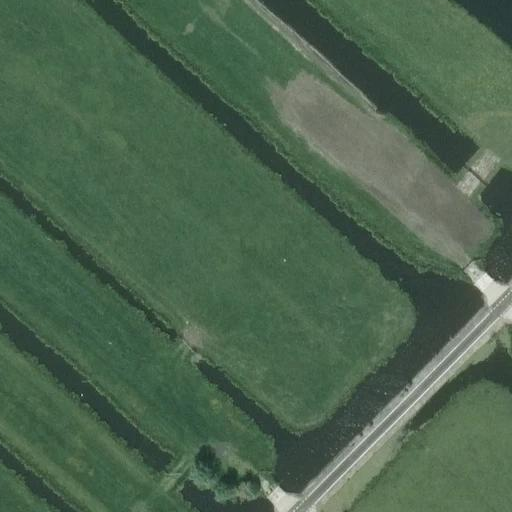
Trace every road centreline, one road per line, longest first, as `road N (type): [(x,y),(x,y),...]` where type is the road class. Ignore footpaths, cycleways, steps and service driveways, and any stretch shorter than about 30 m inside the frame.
road 1 (unclassified): [(299,511),(511,294)]
road 2 (track): [(511,307),(466,264),(444,181),(340,81)]
road 3 (track): [(295,511),(187,414)]
